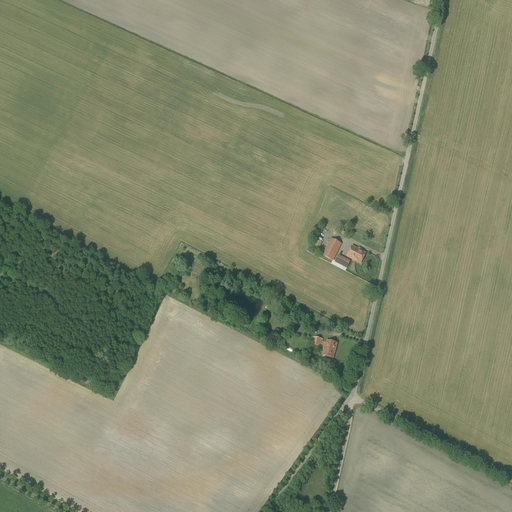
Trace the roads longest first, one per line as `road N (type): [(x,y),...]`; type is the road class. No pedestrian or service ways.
road 1 (unclassified): [(351,396),(441,0)]
road 2 (unclassified): [(511,480),(351,396)]
road 3 (unclassified): [(267,511),(351,396)]
